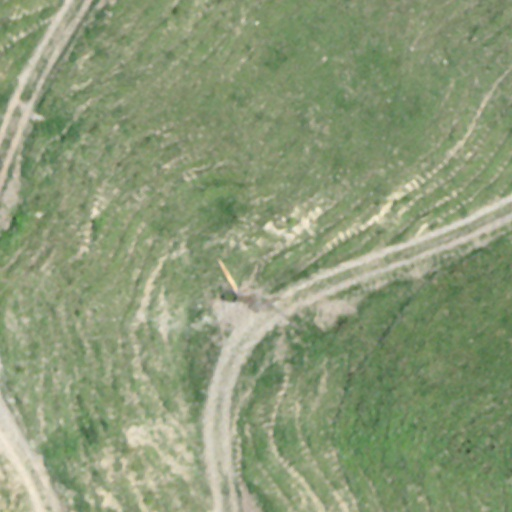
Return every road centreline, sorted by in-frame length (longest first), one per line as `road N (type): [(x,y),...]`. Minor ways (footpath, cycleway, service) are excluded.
road 1 (track): [(228,511),(216,418),(235,351),(257,323),(354,271),(511,206)]
road 2 (track): [(79,0),(0,160)]
